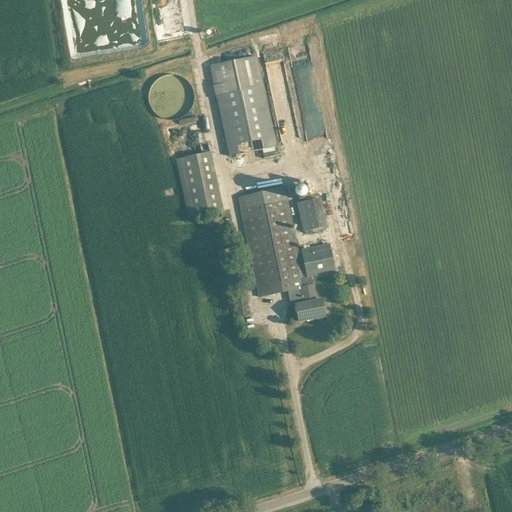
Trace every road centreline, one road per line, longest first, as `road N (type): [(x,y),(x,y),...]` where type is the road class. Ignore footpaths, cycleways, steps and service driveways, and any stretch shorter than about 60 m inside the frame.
road 1 (track): [(256,314),(189,0)]
road 2 (unclassified): [(256,511),(511,429)]
